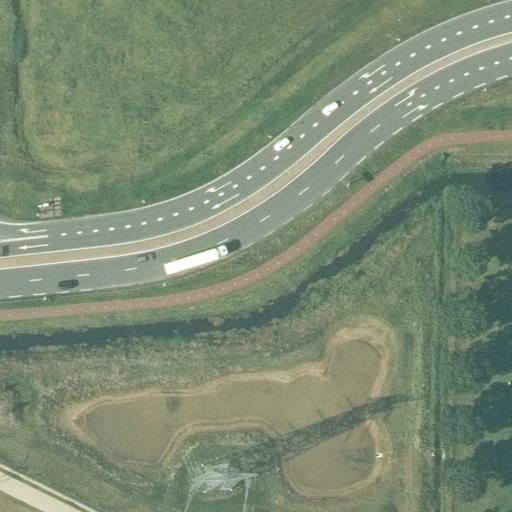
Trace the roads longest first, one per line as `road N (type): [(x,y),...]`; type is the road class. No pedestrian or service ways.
road 1 (secondary): [(0,283),(136,269),(222,241),(294,196),(382,119),(511,60)]
road 2 (secondary): [(511,24),(387,77),(203,213),(165,227),(22,245)]
